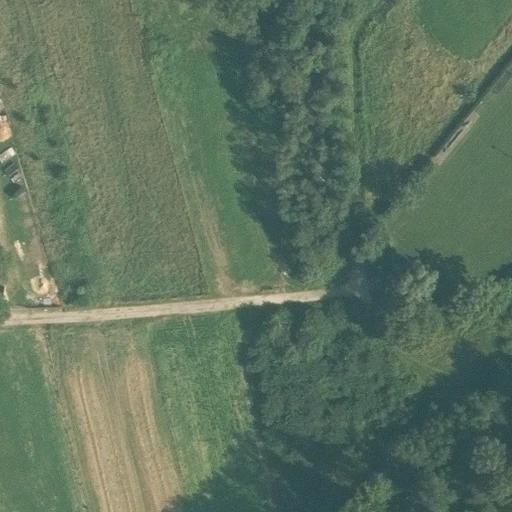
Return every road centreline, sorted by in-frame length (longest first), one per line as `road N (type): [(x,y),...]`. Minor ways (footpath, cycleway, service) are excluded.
road 1 (track): [(0,322),(355,296)]
road 2 (track): [(355,296),(421,375),(511,408)]
